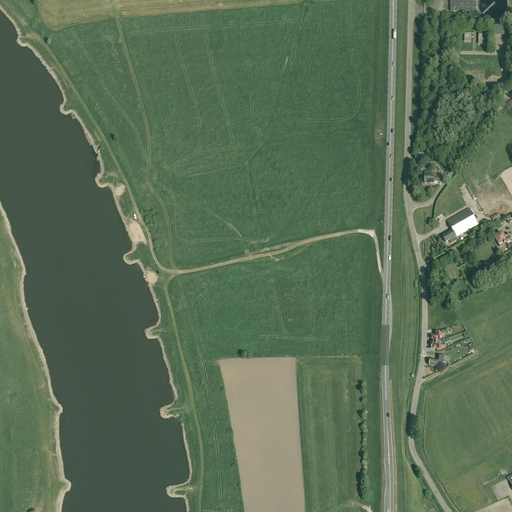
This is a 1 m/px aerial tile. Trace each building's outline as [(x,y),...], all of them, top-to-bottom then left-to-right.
[(451,1),(450,12),(476,12),(476,2),(456,1),(451,1)] [(494,35),(504,36),(505,26),(495,25),(494,35)] [(433,182),(438,182),(438,178),(433,179),(433,176),(431,176),(431,172),(424,172),(424,176),(424,184),(433,183),(433,182)] [(442,237),(445,243),(453,238),(452,236),(454,235),(456,238),(478,225),(469,209),(446,222),(452,232),(450,233),(442,237)] [(493,222),(500,218),(498,213),(491,218),(493,222)] [(502,235),(501,234),(500,233),(494,237),(500,247),(506,244),(508,248),(509,248),(511,247),(511,238),(510,235),(508,234),(505,236),(504,235),(502,235)] [(433,342),(445,342),(445,339),(440,339),(440,336),(441,333),(434,332),(434,335),(431,335),(431,340),(433,340),(433,342)] [(438,355),(437,361),(430,360),(429,366),(437,367),(437,365),(443,365),(444,356),(438,355)] [(429,511),(437,509),(433,501),(426,505),(429,511)]
